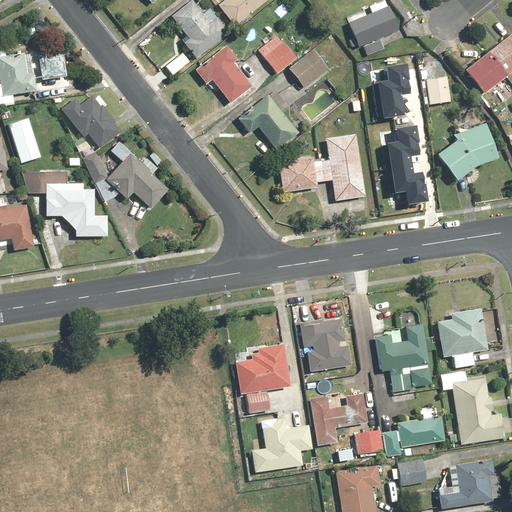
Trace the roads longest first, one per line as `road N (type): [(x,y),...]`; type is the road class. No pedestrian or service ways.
road 1 (residential): [(268,268),(247,230),(65,0)]
road 2 (tertiary): [(0,310),(268,268)]
road 3 (tertiary): [(268,268),(511,231)]
